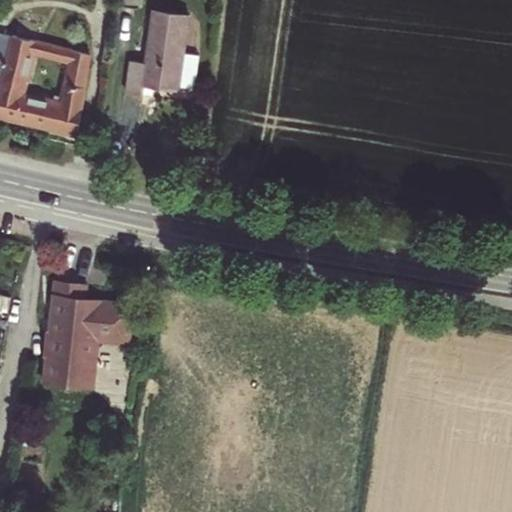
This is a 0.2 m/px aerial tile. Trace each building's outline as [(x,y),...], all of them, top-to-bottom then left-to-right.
[(114,0),(112,15),(135,18),(137,0),(114,0)] [(145,67),(139,97),(157,101),(158,91),(193,96),(203,26),(168,19),(160,69),(145,67)] [(0,32),(0,80),(10,35),(0,32)] [(0,119),(73,137),(90,54),(65,48),(60,65),(70,67),(62,99),(52,97),(50,105),(21,98),(30,57),(34,40),(10,35),(0,80),(0,119)] [(30,57),(60,65),(65,48),(34,40),(30,57)] [(44,381),(53,382),(93,386),(98,339),(130,342),(130,341),(133,302),(84,298),(86,283),(67,281),(54,280),(51,318),(54,319),(53,331),(47,330),(44,356),(46,356),(44,381)]
